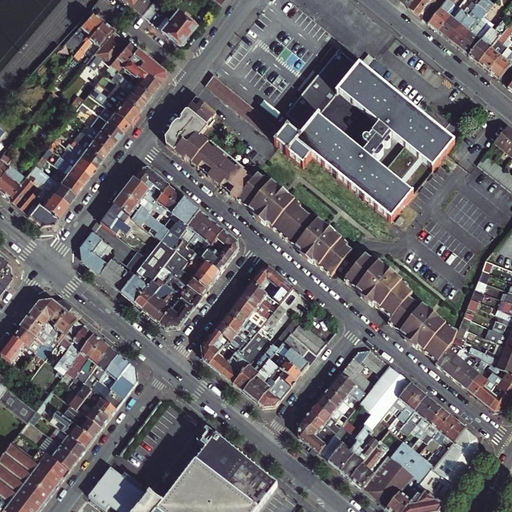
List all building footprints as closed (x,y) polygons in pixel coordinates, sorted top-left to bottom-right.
[(119,0),(131,9),(138,0),(119,0)] [(138,0),(131,9),(141,17),(152,3),(147,0),(138,0)] [(154,0),(152,3),(141,17),(147,22),(165,0),(154,0)] [(207,0),(218,8),(224,0),(207,0)] [(397,0),(408,9),(415,0),(397,0)] [(415,0),(408,9),(419,17),(432,0),(415,0)] [(428,25),(439,33),(451,18),(447,15),(454,7),(453,5),(456,0),(448,0),(447,2),(428,25)] [(449,41),(477,7),(472,3),(463,14),(462,12),(455,21),(451,18),(439,33),(449,41)] [(459,49),(478,25),(484,18),(488,14),(478,6),(477,7),(449,41),(459,49)] [(159,32),(179,47),(180,46),(182,46),(184,43),(184,41),(195,27),(176,12),(168,21),(159,32)] [(100,23),(90,15),(67,42),(74,48),(71,50),(73,52),(71,54),(73,56),(84,43),(100,23)] [(491,30),(469,57),(479,65),(493,47),(502,36),(507,30),(511,23),(511,17),(508,15),(502,23),(499,20),(491,30)] [(459,49),(469,57),(491,30),(486,26),(488,25),(485,23),(487,21),(484,18),(478,25),(459,49)] [(159,32),(168,21),(165,19),(156,29),(159,32)] [(84,43),(73,56),(72,57),(77,62),(84,53),(90,59),(97,51),(112,32),(100,23),(84,43)] [(488,73),(507,50),(502,46),(511,34),(507,30),(502,36),(493,47),(479,65),(488,73)] [(127,44),(112,32),(97,51),(90,59),(85,65),(88,67),(95,58),(108,68),(114,60),(127,44)] [(127,44),(114,60),(116,62),(110,70),(116,74),(126,61),(130,57),(135,51),(127,44)] [(511,48),(510,47),(507,50),(488,73),(498,81),(511,64),(511,48)] [(312,158),(391,223),(396,218),(414,195),(386,173),(390,168),(397,167),(402,161),(401,154),(406,149),(433,172),(455,145),(339,50),(286,114),(305,130),(299,138),(288,129),(285,133),(282,131),(283,130),(255,108),(213,76),(205,87),(275,144),(274,145),(303,169),(312,158)] [(162,72),(135,51),(130,57),(139,65),(136,69),(159,87),(163,81),(162,72)] [(108,68),(110,70),(116,62),(114,60),(108,68)] [(159,87),(136,69),(126,61),(116,74),(123,79),(150,98),(159,87)] [(511,64),(498,81),(511,92),(511,64)] [(97,84),(100,86),(103,81),(115,90),(117,87),(103,77),(97,84)] [(144,107),(150,98),(123,79),(117,87),(144,107)] [(121,102),(138,115),(144,107),(117,87),(115,90),(112,95),(121,102)] [(117,107),(93,89),(88,96),(97,103),(129,126),(138,115),(121,102),(117,107)] [(78,97),(69,107),(75,112),(82,104),(84,102),(78,97)] [(216,114),(196,99),(194,101),(199,105),(197,108),(192,104),(178,122),(181,124),(178,128),(175,126),(168,136),(169,148),(186,162),(187,160),(199,169),(203,164),(213,172),(209,177),(221,188),(226,182),(236,191),(232,196),(238,201),(256,179),(247,172),(246,174),(239,169),(241,167),(224,153),(222,155),(216,150),(218,148),(210,141),(206,146),(202,142),(198,143),(197,140),(207,128),(208,129),(214,121),(212,120),(216,114)] [(100,118),(122,135),(129,126),(97,103),(93,108),(102,115),(100,118)] [(114,146),(122,135),(100,118),(82,104),(75,112),(74,115),(88,126),(93,120),(95,122),(90,127),(114,146)] [(0,121),(0,129),(4,133),(8,128),(0,121)] [(68,122),(61,131),(65,134),(72,126),(68,122)] [(107,154),(114,146),(90,127),(88,126),(86,128),(88,130),(84,135),(94,143),(107,154)] [(503,151),(511,140),(511,130),(508,127),(494,144),(503,151)] [(61,131),(55,139),(59,143),(65,134),(61,131)] [(94,143),(84,135),(77,144),(101,163),(107,154),(94,143)] [(55,139),(48,148),(52,151),(59,143),(55,139)] [(511,140),(503,151),(511,158),(511,140)] [(95,171),(101,163),(77,144),(71,152),(78,158),(95,171)] [(41,156),(45,159),(52,151),(48,148),(41,156)] [(477,166),(484,171),(492,161),(485,155),(477,166)] [(0,175),(8,166),(10,164),(2,156),(0,157),(0,175)] [(88,180),(95,171),(78,158),(75,162),(68,156),(64,161),(88,180)] [(82,188),(88,180),(64,161),(58,169),(60,171),(82,188)] [(492,161),(484,171),(489,176),(497,165),(494,163),(492,161)] [(497,165),(489,176),(495,180),(503,170),(497,165)] [(0,175),(0,194),(7,201),(24,179),(8,166),(0,175)] [(43,189),(67,208),(74,198),(50,179),(49,178),(45,175),(34,166),(29,173),(37,180),(35,183),(43,189)] [(200,173),(205,177),(209,172),(204,169),(200,173)] [(495,180),(501,185),(509,175),(503,170),(495,180)] [(50,179),(74,198),(82,188),(60,171),(56,176),(54,175),(50,179)] [(134,180),(160,200),(170,188),(149,171),(141,171),(134,180)] [(256,179),(238,201),(267,225),(332,277),(353,252),(346,247),(348,245),(313,216),(311,218),(300,209),(302,207),(266,178),(265,180),(259,175),(256,179)] [(509,175),(501,185),(507,190),(511,182),(511,177),(509,175)] [(32,184),(25,178),(24,179),(7,201),(24,214),(33,202),(36,198),(27,191),(32,184)] [(159,233),(156,237),(162,241),(169,233),(147,216),(157,204),(160,200),(134,180),(114,206),(130,218),(133,220),(135,218),(147,226),(148,225),(159,233)] [(227,196),(231,191),(226,187),(223,192),(227,196)] [(170,188),(160,200),(157,204),(165,210),(178,194),(170,188)] [(36,198),(33,202),(57,221),(67,208),(43,189),(36,198)] [(170,220),(173,217),(186,201),(178,194),(165,210),(162,214),(170,220)] [(186,201),(173,217),(180,223),(193,207),(186,201)] [(53,227),(57,221),(33,202),(24,214),(40,228),(53,227)] [(101,225),(117,236),(120,232),(125,225),(130,218),(114,206),(101,225)] [(201,213),(193,207),(180,223),(171,235),(179,241),(188,229),(201,213)] [(201,213),(188,229),(196,235),(209,220),(201,213)] [(209,220),(196,235),(204,242),(217,226),(209,220)] [(120,232),(126,237),(131,230),(125,225),(120,232)] [(217,226),(204,242),(211,248),(212,248),(215,244),(216,242),(218,240),(224,232),(217,226)] [(238,243),(224,232),(218,240),(227,247),(236,255),(239,251),(238,243)] [(175,254),(183,244),(179,241),(171,235),(169,233),(162,241),(146,263),(159,274),(164,268),(167,264),(175,254)] [(100,277),(106,270),(100,265),(96,263),(108,246),(93,234),(81,250),(82,263),(100,277)] [(179,253),(189,262),(190,260),(195,254),(183,244),(175,254),(177,255),(179,253)] [(227,267),(236,255),(227,247),(224,252),(217,246),(215,244),(212,248),(214,250),(221,255),(218,259),(227,267)] [(108,246),(96,263),(100,265),(112,248),(108,246)] [(218,259),(209,251),(202,260),(205,263),(221,275),(227,267),(218,259)] [(139,252),(124,271),(133,277),(147,258),(139,252)] [(408,290),(410,288),(374,259),(372,261),(367,256),(346,282),(393,320),(389,325),(438,364),(449,351),(453,346),(459,331),(453,330),(417,301),(416,303),(411,299),(414,295),(408,290)] [(10,268),(0,259),(0,295),(12,280),(10,268)] [(221,275),(205,263),(203,266),(195,259),(193,262),(190,260),(189,262),(215,283),(221,275)] [(100,277),(122,295),(134,278),(133,277),(124,271),(112,262),(106,270),(100,277)] [(193,278),(209,291),(215,283),(189,262),(182,270),(184,271),(187,268),(196,275),(193,278)] [(486,262),(482,272),(487,273),(488,274),(492,264),(486,262)] [(135,306),(159,274),(146,263),(134,278),(122,295),(135,306)] [(173,275),(202,299),(209,291),(193,278),(184,271),(182,270),(177,265),(173,270),(167,264),(164,268),(170,272),(173,275)] [(135,306),(143,312),(165,285),(167,282),(164,280),(170,272),(164,268),(159,274),(135,306)] [(252,283),(260,290),(274,272),(269,269),(262,270),(252,283)] [(274,272),(260,290),(268,296),(275,287),(280,291),(286,282),(274,272)] [(482,272),(478,281),(483,283),(487,273),(482,272)] [(181,298),(195,309),(202,299),(173,275),(167,282),(165,285),(177,294),(181,298)] [(478,281),(475,290),(481,293),(482,293),(486,284),(483,283),(478,281)] [(275,287),(268,296),(276,302),(281,305),(294,289),(286,282),(280,291),(275,287)] [(252,283),(245,292),(262,304),(270,310),(275,314),(281,305),(276,302),(273,306),(265,300),(268,296),(260,290),(252,283)] [(165,285),(143,312),(151,319),(171,294),(175,297),(177,294),(165,285)] [(471,300),(477,302),(481,293),(475,290),(471,300)] [(262,304),(245,292),(239,300),(255,312),(262,304)] [(171,294),(151,319),(159,325),(181,298),(177,294),(175,297),(171,294)] [(179,330),(195,309),(181,298),(159,325),(167,331),(179,330)] [(239,300),(233,307),(249,320),(255,312),(239,300)] [(477,302),(471,300),(468,309),(473,311),(475,312),(479,303),(477,302)] [(63,301),(52,303),(67,315),(72,309),(63,301)] [(50,337),(67,315),(52,303),(40,304),(28,320),(50,337)] [(227,316),(243,328),(249,320),(233,307),(227,316)] [(82,317),(72,309),(67,315),(77,323),(82,317)] [(468,309),(464,318),(470,321),(473,311),(468,309)] [(275,314),(270,310),(264,318),(266,320),(268,322),(275,314)] [(510,327),(511,328),(511,316),(504,314),(498,311),(496,316),(505,320),(503,325),(510,327)] [(60,344),(77,323),(67,315),(50,337),(53,339),(51,342),(54,344),(56,342),(60,345),(60,344)] [(227,316),(221,324),(237,336),(250,346),(256,338),(254,336),(251,334),(248,338),(240,332),(243,328),(227,316)] [(466,330),(470,321),(464,318),(460,327),(466,330)] [(292,336),(302,324),(296,319),(273,346),(279,351),(284,345),(288,341),(292,336)] [(50,337),(28,320),(21,329),(44,346),(49,340),(51,342),(53,339),(50,337)] [(62,379),(94,337),(77,323),(60,344),(72,354),(56,375),(62,379)] [(215,331),(230,342),(231,344),(237,336),(221,324),(215,331)] [(327,345),(302,324),(292,336),(303,345),(317,357),(327,345)] [(511,339),(511,328),(510,327),(507,333),(499,330),(500,327),(497,326),(495,332),(499,334),(511,339)] [(53,353),(44,346),(21,329),(14,338),(15,339),(27,348),(35,354),(46,362),(50,357),(53,353)] [(230,342),(215,331),(202,349),(203,361),(210,366),(230,342)] [(244,353),(231,344),(230,342),(210,366),(234,386),(248,369),(267,346),(269,343),(259,334),(256,338),(250,346),(244,353)] [(511,339),(499,334),(495,343),(505,347),(511,349),(511,339)] [(292,336),(288,341),(299,350),(303,345),(292,336)] [(77,376),(102,343),(94,337),(62,379),(60,382),(65,386),(75,374),(77,376)] [(27,348),(15,339),(10,344),(22,354),(27,348)] [(284,345),(296,354),(299,350),(288,341),(284,345)] [(86,382),(110,350),(102,343),(77,376),(86,382)] [(310,366),(296,354),(284,345),(279,351),(276,355),(302,376),(310,366)] [(267,346),(248,369),(234,386),(244,394),(270,362),(276,355),(279,351),(273,346),(271,349),(267,346)] [(501,357),(511,362),(511,349),(505,347),(501,357)] [(118,356),(110,350),(86,382),(76,395),(84,401),(90,393),(86,390),(91,384),(95,386),(118,356)] [(436,366),(444,372),(456,357),(449,351),(438,364),(436,366)] [(359,353),(354,359),(360,365),(363,362),(371,352),(359,353)] [(371,352),(363,362),(368,366),(376,356),(371,352)] [(511,376),(511,362),(501,357),(499,361),(486,354),(482,362),(494,369),(496,370),(498,371),(503,373),(511,376)] [(302,376),(276,355),(270,362),(296,383),(302,376)] [(118,356),(95,386),(92,390),(100,396),(106,388),(111,392),(124,402),(135,387),(122,377),(131,366),(118,356)] [(376,356),(368,366),(372,370),(381,360),(376,356)] [(456,357),(444,372),(452,379),(464,363),(456,357)] [(364,368),(360,365),(354,359),(350,364),(360,373),(364,368)] [(381,360),(372,370),(377,374),(386,364),(381,360)] [(464,363),(452,379),(459,385),(475,366),(467,360),(464,363)] [(296,383),(270,362),(244,394),(259,406),(281,379),(292,388),(296,383)] [(350,364),(346,369),(356,378),(359,374),(360,373),(350,364)] [(391,368),(386,364),(377,374),(382,378),(391,368)] [(136,371),(131,366),(122,377),(135,387),(138,383),(136,371)] [(475,366),(459,385),(467,391),(483,372),(475,366)] [(383,420),(394,406),(411,385),(391,368),(382,378),(375,387),(368,396),(364,400),(361,404),(359,407),(372,417),(365,426),(366,427),(369,429),(366,432),(370,436),(380,424),(383,420)] [(356,378),(346,369),(342,375),(352,383),(356,378)] [(486,375),(483,372),(467,391),(475,398),(483,388),(488,382),(487,381),(488,379),(490,377),(494,372),(496,370),(494,369),(492,370),(490,369),(486,375)] [(511,376),(503,373),(500,380),(504,383),(511,388),(511,376)] [(375,387),(359,374),(356,378),(352,383),(357,387),(368,396),(375,387)] [(357,387),(352,383),(342,375),(335,382),(351,395),(359,401),(361,404),(364,400),(354,392),(357,387)] [(281,379),(259,406),(263,410),(276,408),(292,388),(281,379)] [(498,391),(511,400),(511,388),(504,383),(500,380),(496,386),(497,386),(495,389),(498,391)] [(348,399),(351,395),(335,382),(329,390),(350,408),(352,409),(355,411),(359,407),(361,404),(359,401),(355,405),(348,399)] [(37,413),(0,384),(0,403),(27,425),(37,413)] [(411,385),(394,406),(398,410),(394,414),(398,417),(402,413),(420,391),(411,385)] [(507,412),(511,404),(511,400),(498,391),(495,389),(497,386),(496,386),(491,393),(498,399),(490,410),(494,414),(507,412)] [(106,388),(100,396),(102,398),(101,400),(104,402),(111,392),(106,388)] [(475,398),(490,410),(498,399),(491,393),(483,388),(475,398)] [(90,393),(84,401),(110,421),(117,412),(104,402),(101,400),(102,398),(100,396),(92,390),(90,393)] [(323,398),(343,415),(344,416),(350,408),(329,390),(323,398)] [(428,398),(420,391),(402,413),(406,417),(402,421),(404,422),(402,424),(405,426),(428,398)] [(111,392),(104,402),(117,412),(124,402),(111,392)] [(110,421),(84,401),(76,395),(68,405),(71,406),(102,431),(110,421)] [(316,405),(337,422),(343,415),(323,398),(316,405)] [(435,404),(428,398),(405,426),(407,428),(409,426),(414,430),(435,404)] [(420,438),(443,410),(435,404),(414,430),(419,435),(418,437),(420,438)] [(337,422),(316,405),(310,414),(336,435),(339,431),(342,427),(340,425),(339,425),(337,422)] [(102,431),(71,406),(63,417),(94,441),(102,431)] [(352,409),(346,417),(348,419),(355,411),(352,409)] [(429,443),(451,417),(443,410),(420,438),(419,439),(423,442),(425,440),(429,443)] [(63,417),(57,413),(53,419),(65,428),(62,432),(63,433),(87,451),(94,441),(63,417)] [(303,421),(330,443),(336,435),(310,414),(303,421)] [(436,451),(459,423),(451,417),(429,443),(434,447),(431,450),(435,453),(436,451)] [(330,443),(303,421),(298,427),(300,439),(319,455),(327,446),(330,443)] [(467,429),(459,423),(436,451),(439,454),(440,452),(441,453),(445,448),(449,451),(467,429)] [(330,443),(327,446),(319,455),(341,473),(369,437),(370,436),(366,432),(369,429),(366,427),(355,441),(349,437),(348,439),(339,431),(336,435),(330,443)] [(193,437),(207,448),(214,439),(200,429),(193,437)] [(423,483),(420,487),(426,493),(443,506),(480,452),(478,439),(467,429),(449,451),(435,468),(423,483)] [(379,445),(350,480),(362,490),(388,459),(384,456),(398,439),(390,432),(379,445)] [(87,451),(63,433),(59,439),(57,438),(54,442),(79,461),(87,451)] [(111,507),(117,511),(257,511),(278,486),(216,436),(214,439),(207,448),(172,496),(166,491),(167,489),(162,488),(158,486),(152,494),(151,494),(149,496),(126,479),(111,467),(89,497),(107,511),(111,507)] [(341,473),(350,480),(379,445),(369,437),(341,473)] [(46,455),(70,473),(79,461),(54,442),(49,448),(39,440),(34,446),(46,455)] [(12,444),(0,460),(0,511),(5,511),(4,511),(22,487),(39,465),(12,444)] [(419,456),(411,449),(404,444),(392,459),(414,476),(423,483),(435,468),(427,462),(419,456)] [(4,511),(5,511),(40,511),(54,494),(70,473),(46,455),(39,465),(22,487),(4,511)] [(388,459),(362,490),(377,502),(398,476),(386,466),(392,459),(390,456),(388,459)] [(414,476),(392,459),(386,466),(398,476),(377,502),(387,510),(398,497),(403,501),(405,499),(405,495),(406,494),(402,492),(414,476)] [(414,501),(404,511),(439,511),(443,506),(426,493),(424,496),(420,493),(414,501)] [(387,510),(389,511),(404,511),(414,501),(407,495),(406,494),(405,495),(405,499),(403,501),(398,497),(387,510)]
